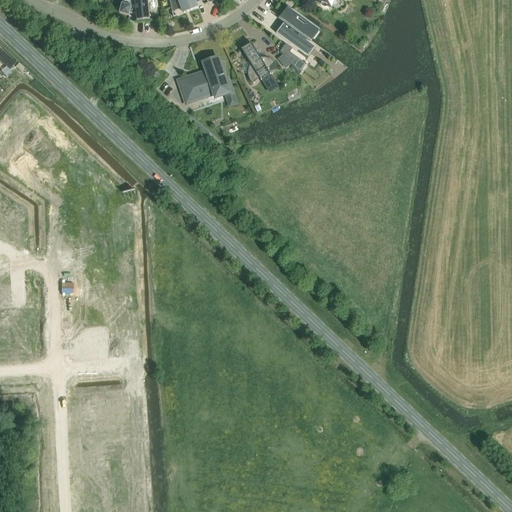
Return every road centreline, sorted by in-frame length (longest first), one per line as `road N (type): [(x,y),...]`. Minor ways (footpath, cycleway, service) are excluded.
road 1 (primary): [(511,511),(0,27)]
road 2 (residential): [(257,0),(210,31),(153,44),(104,35),(25,0)]
road 3 (residential): [(55,368),(50,276),(0,246)]
road 4 (residential): [(55,368),(65,511)]
